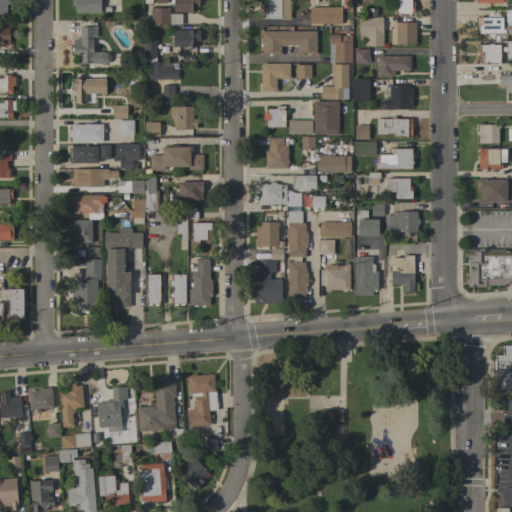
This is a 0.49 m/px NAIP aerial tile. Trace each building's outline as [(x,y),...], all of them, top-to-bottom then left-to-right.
[(0,0),(8,0),(8,4),(6,4),(6,15),(0,14),(0,0)] [(100,0),(100,3),(101,3),(101,12),(74,12),(74,6),(71,6),(71,0),(100,0)] [(198,0),(198,6),(195,6),(195,11),(172,11),(172,3),(170,3),(170,0),(198,0)] [(280,19),(280,18),(266,19),(266,11),(262,11),(262,3),(265,3),(265,0),(289,0),(289,19),(280,19)] [(410,0),(410,2),(413,1),(413,13),(396,14),(396,6),(395,6),(395,0),(410,0)] [(340,7),(340,23),(309,24),(309,7),(340,7)] [(150,24),(150,8),(168,8),(168,14),(181,14),(181,24),(150,24)] [(382,17),(382,46),(365,46),(365,35),(358,35),(358,17),(382,17)] [(502,17),(502,25),(511,25),(511,34),(505,34),(505,33),(478,33),(478,25),(477,25),(477,17),(502,17)] [(415,44),(390,44),(390,29),(392,29),(392,22),(415,22),(415,44)] [(97,36),(92,36),(92,52),(106,52),(108,54),(109,56),(109,59),(108,62),(106,63),(80,64),(79,54),(72,54),(72,39),(79,38),(79,27),(96,26),(97,36)] [(288,31),(288,26),(292,26),(292,31),(315,31),(315,54),(296,54),(296,46),(280,46),(280,54),(261,54),(261,31),(288,31)] [(0,45),(0,27),(9,27),(9,45),(0,45)] [(199,30),(199,41),(196,41),(196,47),(172,47),(172,30),(199,30)] [(350,62),(328,62),(328,42),(329,42),(329,34),(339,34),(339,36),(347,36),(347,35),(350,35),(350,62)] [(155,62),(158,62),(158,65),(172,65),(172,70),(175,70),(175,79),(148,79),(148,61),(143,61),(143,41),(155,41),(155,62)] [(482,63),(482,56),(478,56),(478,44),(488,44),(488,43),(492,43),(492,44),(499,44),(499,63),(482,63)] [(368,49),(368,63),(354,63),(353,49),(368,49)] [(409,56),(410,70),(393,70),(393,76),(377,76),(377,56),(409,56)] [(289,78),(275,78),(275,91),(260,91),(260,63),(288,63),(289,78)] [(310,65),(310,78),(294,77),(295,64),(310,65)] [(346,87),(347,87),(347,98),(341,98),(341,99),(320,99),(320,86),(332,86),(332,83),(330,82),(330,78),(332,77),(332,75),(330,75),(331,72),(332,72),(332,64),(347,64),(346,87)] [(2,75),(11,75),(11,76),(14,76),(14,86),(12,86),(12,93),(0,93),(0,78),(2,78),(2,75)] [(511,75),(511,93),(510,93),(505,93),(505,84),(497,84),(497,75),(511,75)] [(102,93),(93,93),(93,98),(84,98),(84,103),(72,103),(72,78),(102,79),(102,93)] [(367,102),(352,102),(352,79),(368,79),(367,102)] [(173,98),(161,98),(162,85),(173,85),(173,98)] [(412,106),(408,106),(408,109),(379,110),(379,100),(388,100),(388,85),(408,85),(408,88),(412,88),(412,106)] [(2,100),(11,100),(11,101),(14,101),(14,110),(12,110),(12,118),(6,118),(6,117),(0,117),(0,103),(2,103),(2,100)] [(337,134),(313,134),(313,120),(311,120),(311,115),(312,115),(313,101),(337,101),(337,134)] [(111,117),(111,106),(126,106),(126,117),(111,117)] [(179,129),(179,130),(173,130),(172,121),(175,121),(175,118),(169,118),(169,107),(192,106),(192,119),(195,119),(195,128),(179,129)] [(284,127),(266,127),(266,120),(262,120),(262,113),(266,113),(266,108),(275,108),(275,106),(282,106),(282,109),(284,109),(284,127)] [(390,119),(390,117),(394,117),(394,119),(411,119),(411,136),(393,136),(393,134),(376,134),(376,119),(390,119)] [(118,134),(118,120),(132,120),(133,134),(118,134)] [(311,120),(311,134),(287,134),(287,120),(311,120)] [(144,136),(144,122),(158,122),(158,136),(144,136)] [(102,142),(71,142),(71,124),(102,124),(102,142)] [(498,124),(498,125),(499,125),(499,128),(497,128),(497,143),(478,143),(477,125),(498,124)] [(367,126),(367,139),(354,139),(354,126),(367,126)] [(313,148),(300,148),(300,136),(313,136),(313,148)] [(264,168),(264,151),(268,151),(268,138),(282,138),(282,145),(287,145),(286,160),(288,160),(288,164),(287,164),(287,168),(264,168)] [(374,141),(374,155),(352,155),(352,141),(374,141)] [(99,159),(99,144),(109,144),(109,159),(99,159)] [(118,168),(118,161),(112,161),(112,155),(114,155),(114,144),(138,144),(138,160),(131,160),(131,162),(136,162),(136,168),(118,168)] [(70,162),(70,161),(69,161),(69,157),(67,157),(67,152),(70,152),(70,146),(83,146),(83,145),(87,145),(87,146),(97,146),(97,162),(70,162)] [(202,169),(187,169),(187,167),(163,167),(163,170),(149,170),(149,155),(161,155),(161,147),(170,147),(170,145),(179,145),(179,146),(189,146),(189,154),(202,154),(202,169)] [(498,162),(500,162),(501,169),(498,169),(493,169),(478,169),(478,159),(478,149),(498,148),(498,162)] [(374,163),(377,163),(378,155),(391,155),(391,149),(411,149),(411,169),(374,169),(374,163)] [(0,178),(0,154),(10,154),(10,160),(7,160),(7,167),(8,167),(8,170),(9,170),(9,178),(0,178)] [(319,170),(315,170),(315,161),(318,161),(318,160),(318,156),(318,154),(329,154),(329,156),(350,155),(350,172),(319,172),(319,170)] [(108,186),(71,186),(71,169),(108,168),(108,186)] [(154,190),(157,190),(157,211),(143,211),(143,175),(154,175),(154,190)] [(293,175),(314,175),(314,188),(293,188),(293,175)] [(408,178),(408,186),(411,186),(411,199),(394,199),(394,192),(384,192),(384,179),(408,178)] [(506,202),(481,202),(481,189),(478,189),(478,180),(506,179),(506,202)] [(142,193),(130,193),(130,180),(142,180),(142,193)] [(202,192),(201,192),(201,199),(199,199),(199,200),(178,201),(177,182),(202,181),(202,192)] [(265,183),(265,184),(268,184),(270,182),(275,182),(276,184),(280,184),(280,185),(285,185),(285,186),(293,192),(300,192),(300,206),(285,206),(285,204),(265,204),(260,204),(260,183),(265,183)] [(11,199),(8,199),(8,203),(0,203),(0,188),(11,188),(11,199)] [(102,194),(102,196),(105,196),(105,205),(102,205),(102,207),(99,207),(99,219),(87,219),(87,213),(71,213),(71,207),(70,207),(70,201),(71,201),(71,195),(102,194)] [(143,217),(128,217),(128,210),(132,210),(132,205),(130,204),(130,201),(132,200),(132,198),(143,198),(143,217)] [(383,215),(370,215),(370,203),(383,203),(383,215)] [(356,233),(357,233),(357,219),(358,219),(358,210),(366,210),(366,219),(377,219),(377,236),(356,236),(356,233)] [(180,240),(180,234),(175,234),(175,211),(197,211),(197,219),(186,219),(186,240),(180,240)] [(301,211),(301,222),(304,222),(304,257),(300,257),(300,262),(304,262),(304,273),(307,273),(307,286),(304,286),(304,296),(300,296),(300,303),(287,303),(287,281),(286,281),(286,278),(287,278),(287,267),(286,267),(286,265),(287,265),(287,241),(286,241),(286,238),(287,238),(287,211),(301,211)] [(416,219),(418,219),(418,224),(416,224),(416,232),(411,232),(411,235),(404,235),(404,232),(384,232),(384,215),(391,215),(391,212),(397,212),(397,211),(416,211),(416,219)] [(91,242),(80,242),(80,239),(72,239),(72,219),(91,219),(91,242)] [(0,222),(12,223),(12,239),(9,239),(9,240),(0,240),(0,222)] [(191,222),(211,222),(211,240),(198,240),(198,244),(194,244),(194,242),(191,242),(191,222)] [(277,241),(282,241),(282,247),(277,247),(277,246),(255,246),(255,226),(259,226),(259,222),(277,222),(277,241)] [(350,222),(350,237),(319,237),(319,222),(327,222),(350,222)] [(141,248),(129,248),(129,250),(123,250),(123,272),(129,272),(129,306),(115,307),(115,296),(106,296),(106,250),(103,250),(103,232),(118,232),(118,227),(130,227),(130,232),(141,232),(141,248)] [(332,254),(318,254),(319,240),(333,240),(332,254)] [(86,256),(86,255),(85,255),(85,249),(86,249),(86,247),(99,247),(99,256),(86,256)] [(269,259),(269,248),(282,248),(282,259),(269,259)] [(504,249),(504,251),(510,251),(510,253),(511,253),(511,281),(510,281),(510,284),(504,284),(504,285),(485,285),(485,287),(470,287),(469,261),(467,261),(467,249),(504,249)] [(413,291),(402,291),(402,284),(390,284),(390,266),(392,266),(392,258),(403,258),(403,256),(412,255),(413,291)] [(353,257),(371,256),(371,264),(374,264),(374,271),(377,271),(377,290),(372,290),(372,295),(353,295),(353,257)] [(100,275),(99,275),(99,280),(96,280),(96,310),(88,310),(88,311),(80,311),(80,310),(71,310),(71,299),(70,299),(70,279),(72,279),(72,272),(84,272),(84,258),(100,258),(100,275)] [(209,279),(210,279),(210,281),(211,281),(211,294),(210,294),(210,297),(209,297),(209,305),(203,305),(203,307),(200,307),(200,305),(196,305),(196,306),(192,306),(192,305),(186,305),(186,289),(191,289),(191,286),(189,286),(189,282),(191,282),(191,276),(190,276),(190,274),(191,274),(191,271),(192,271),(192,268),(195,268),(195,258),(208,258),(209,279)] [(281,303),(254,303),(254,281),(255,281),(255,271),(258,271),(258,260),(275,260),(274,272),(269,272),(269,278),(281,278),(281,303)] [(336,265),(336,266),(342,266),(342,265),(345,265),(345,263),(348,263),(348,265),(349,265),(349,270),(348,270),(348,290),(325,290),(325,265),(336,265)] [(145,274),(160,274),(160,284),(159,284),(159,293),(160,293),(160,297),(159,297),(159,304),(145,304),(145,274)] [(185,304),(171,304),(171,302),(169,302),(169,298),(171,298),(171,297),(169,297),(169,293),(171,293),(171,284),(169,284),(169,281),(171,281),(171,280),(170,280),(170,275),(171,275),(171,274),(185,274),(185,304)] [(23,288),(23,318),(8,318),(8,292),(5,292),(5,288),(23,288)] [(494,355),(501,355),(501,345),(511,344),(511,363),(511,391),(494,391),(494,355)] [(154,406),(152,381),(165,380),(165,373),(171,373),(171,378),(172,378),(172,379),(173,379),(174,397),(172,397),(174,424),(173,424),(174,428),(137,431),(136,407),(154,406)] [(212,374),(214,391),(215,391),(216,410),(208,410),(209,425),(189,426),(188,410),(193,410),(192,396),(194,396),(194,393),(188,393),(186,376),(212,374)] [(65,391),(65,386),(70,386),(70,384),(74,383),(75,385),(80,385),(82,407),(73,408),(73,413),(71,413),(72,431),(67,431),(66,427),(61,427),(58,392),(65,391)] [(95,403),(107,402),(106,388),(125,386),(126,399),(121,399),(122,410),(119,410),(120,425),(97,427),(95,403)] [(27,390),(36,390),(36,388),(50,387),(52,407),(39,409),(39,412),(34,413),(34,409),(29,409),(27,390)] [(21,416),(0,417),(0,391),(8,391),(9,397),(19,396),(21,416)] [(341,424),(334,424),(334,432),(326,432),(326,425),(318,425),(319,417),(326,417),(326,409),(334,409),(334,417),(341,417),(341,424)] [(58,423),(59,436),(47,437),(46,424),(58,423)] [(28,432),(29,444),(17,445),(16,432),(28,432)] [(88,432),(89,446),(60,449),(59,436),(73,435),(73,433),(88,432)] [(216,438),(217,450),(204,451),(203,439),(216,438)] [(169,441),(171,458),(170,458),(170,459),(161,460),(160,453),(155,454),(155,456),(152,456),(151,442),(169,441)] [(120,463),(120,460),(119,460),(118,446),(129,445),(130,462),(120,463)] [(94,511),(82,511),(82,509),(76,510),(75,505),(67,506),(65,489),(74,489),(72,471),(71,471),(71,460),(68,461),(68,462),(57,463),(56,450),(75,448),(75,457),(72,457),(72,460),(83,459),(83,464),(88,463),(88,468),(91,468),(94,511)] [(198,485),(199,486),(197,488),(197,487),(195,490),(192,487),(192,488),(190,487),(191,485),(185,480),(184,481),(183,479),(184,478),(180,475),(178,475),(174,471),(180,465),(176,461),(185,451),(207,472),(209,474),(198,485)] [(56,455),(57,471),(43,472),(42,456),(56,455)] [(6,457),(19,456),(20,468),(6,469),(6,457)] [(161,462),(162,472),(163,472),(164,481),(164,488),(163,488),(164,501),(149,502),(149,500),(147,501),(147,502),(142,503),(142,501),(140,501),(138,480),(140,480),(139,464),(161,462)] [(113,475),(114,490),(117,490),(117,483),(126,482),(127,504),(112,505),(112,499),(98,500),(96,476),(113,475)] [(17,509),(5,510),(5,511),(0,511),(0,478),(14,477),(17,509)] [(50,480),(51,491),(48,491),(48,497),(52,497),(53,507),(45,507),(45,510),(31,511),(28,481),(50,480)]
